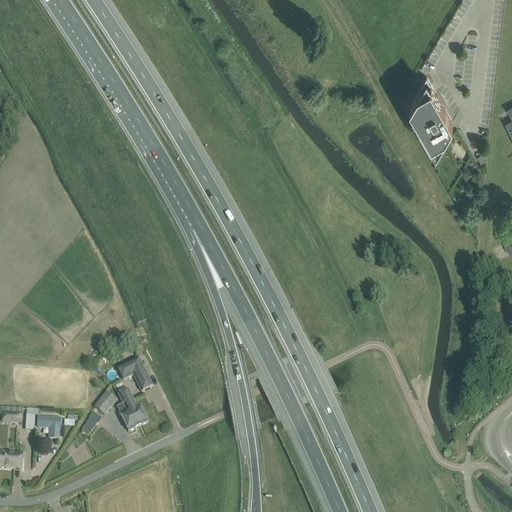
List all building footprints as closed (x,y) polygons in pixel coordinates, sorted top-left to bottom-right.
[(418,92),(410,105),(432,143),(445,135),(453,123),(427,77),(418,92)] [(153,387),(139,359),(118,369),(123,381),(133,376),(142,393),(153,387)] [(148,423),(144,414),(140,407),(137,408),(128,390),(118,395),(123,405),(125,403),(132,417),(134,416),(137,421),(136,422),(139,428),(148,423)] [(104,416),(116,400),(106,392),(94,408),(104,416)] [(129,432),(139,428),(136,422),(137,421),(134,416),(132,417),(125,403),(123,405),(120,406),(116,408),(121,416),(129,432)] [(22,425),(23,413),(12,413),(12,424),(22,425)] [(89,436),(101,418),(92,413),(89,418),(81,431),(89,436)] [(61,419),(39,418),(38,428),(50,429),(49,439),(59,439),(61,419)] [(0,452),(0,468),(22,470),(23,454),(0,452)]
